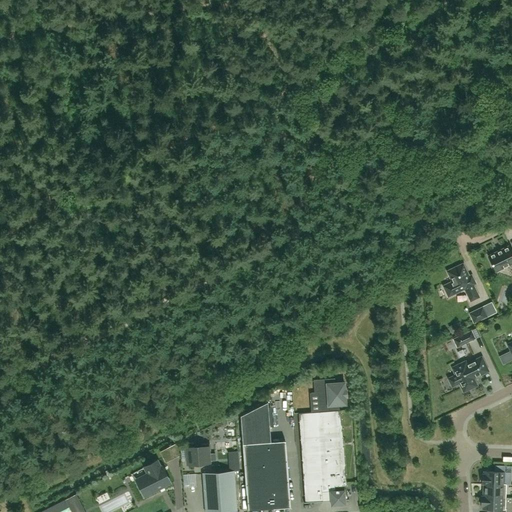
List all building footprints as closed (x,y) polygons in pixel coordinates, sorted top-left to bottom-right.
[(511,250),(509,245),(488,256),(495,272),(511,263),(511,250)] [(471,300),(478,296),(472,284),(475,283),(471,275),(469,276),(463,264),(454,268),(455,270),(448,273),(452,281),(443,286),(448,296),(465,288),(471,300)] [(478,320),(486,316),(482,307),(473,311),(478,320)] [(460,321),(452,325),(456,331),(463,328),(460,321)] [(467,342),(475,338),(471,331),(463,334),(467,342)] [(463,392),(477,385),(473,378),(488,371),(482,356),(467,364),(465,361),(452,367),(455,375),(448,378),(452,386),(459,383),(463,392)] [(341,411),(339,411),(339,405),(346,405),(345,397),(346,396),(344,396),(344,392),(346,392),(345,391),(344,383),(335,384),(335,379),(313,380),(314,394),(319,394),(320,412),(299,414),(305,502),(304,502),(304,503),(331,501),(331,505),(345,504),(345,500),(349,499),(347,499),(341,411)] [(268,401),(240,415),(247,510),(290,506),(285,440),(271,441),(268,401)] [(188,464),(195,463),(202,463),(209,462),(209,461),(217,460),(216,453),(208,454),(208,450),(210,450),(210,443),(202,444),(202,446),(200,446),(194,447),(187,447),(187,448),(188,461),(188,464)] [(144,468),(147,475),(136,480),(144,495),(143,493),(154,487),(156,489),(169,482),(158,461),(144,468)] [(202,473),(205,511),(219,511),(229,511),(237,510),(234,470),(202,473)] [(482,483),(504,484),(504,472),(484,471),(484,474),(482,474),(482,483)] [(506,484),(504,484),(482,483),(482,484),(483,484),(483,496),(505,497),(506,484)] [(483,506),(482,509),(493,509),(493,511),(504,511),(505,497),(483,496),(481,496),(481,506),(483,506)]
